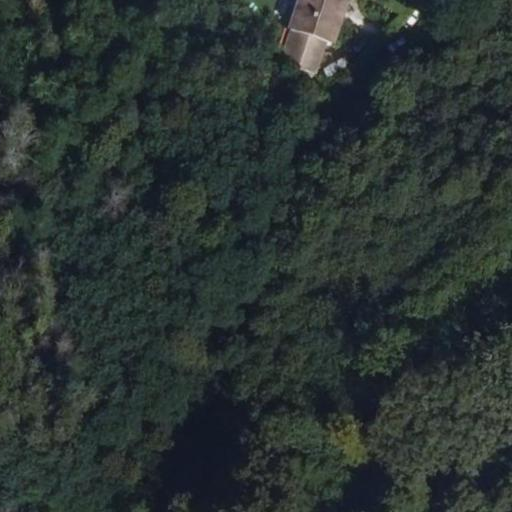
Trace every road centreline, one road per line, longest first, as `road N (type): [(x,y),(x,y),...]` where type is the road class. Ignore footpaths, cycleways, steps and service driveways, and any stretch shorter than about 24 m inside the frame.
road 1 (track): [(353,79),(157,511)]
road 2 (track): [(511,425),(404,511)]
